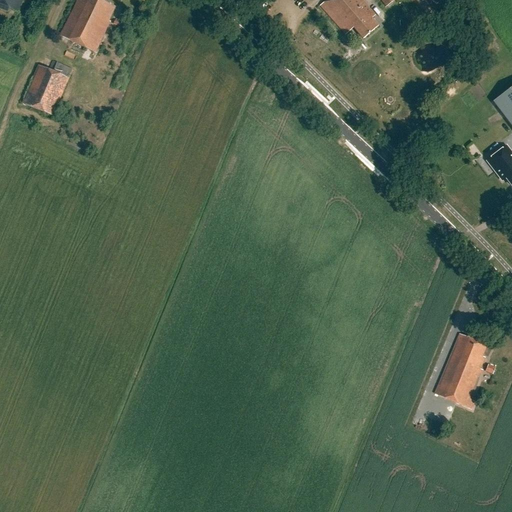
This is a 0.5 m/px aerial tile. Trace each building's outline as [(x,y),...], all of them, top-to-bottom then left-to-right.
[(0,0),(0,5),(18,13),(23,0),(0,0)] [(115,8),(109,4),(110,0),(77,0),(59,36),(95,54),(110,22),(109,22),(115,8)] [(361,0),(327,0),(320,6),(345,35),(353,28),(363,40),(378,27),(372,19),(375,16),(361,0)] [(406,10),(403,16),(414,22),(411,26),(416,29),(421,19),(406,10)] [(37,66),(22,103),(52,117),(72,70),(56,63),(52,72),(37,66)] [(511,87),(493,102),(511,127),(511,87)] [(491,158),(487,161),(491,167),(494,171),(502,181),(506,179),(511,186),(511,154),(506,147),(491,158)] [(482,357),(487,346),(459,335),(434,395),(471,410),(475,401),(471,400),(482,371),(480,370),(485,358),(482,357)] [(496,368),(485,364),(482,371),(493,375),(496,368)]
